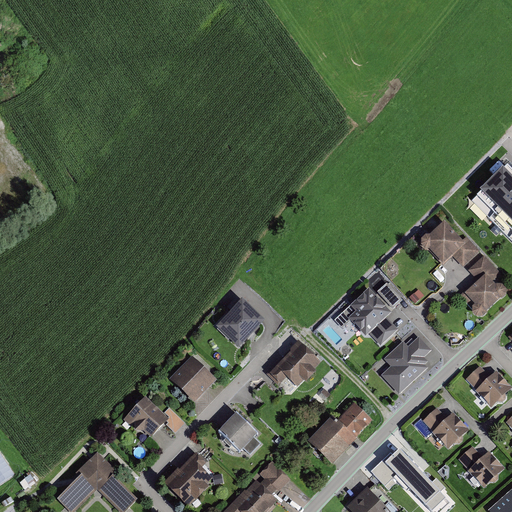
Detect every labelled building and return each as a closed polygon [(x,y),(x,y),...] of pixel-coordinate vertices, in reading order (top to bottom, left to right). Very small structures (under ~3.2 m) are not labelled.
[(511,165),(503,156),(470,186),(492,209),(488,212),(511,238),(511,165)] [(466,240),(449,222),(426,244),(446,266),(457,256),(467,267),(483,252),(469,238),(466,240)] [(502,273),(485,255),(470,269),(481,281),(463,299),(482,319),(510,292),(497,278),(502,273)] [(380,291),(394,309),(403,301),(390,283),(380,291)] [(393,313),(372,290),(355,306),(360,311),(353,318),(370,337),(373,335),(383,346),(399,331),(388,318),(393,313)] [(264,322),(235,296),(211,323),(240,349),(264,322)] [(406,343),(388,360),(395,368),(385,378),(402,396),(430,369),(427,366),(430,364),(426,360),(435,352),(421,338),(411,347),(406,343)] [(323,362),(300,342),(272,376),(283,386),(289,379),(301,389),(323,362)] [(219,382),(195,358),(174,381),(198,404),(219,382)] [(492,379),(483,368),(468,381),(494,409),(511,392),(511,387),(499,373),(492,379)] [(152,441),(170,422),(146,399),(124,421),(131,428),(135,426),(135,434),(144,433),(152,441)] [(337,417),(312,443),(335,465),(375,423),(356,406),(342,421),(337,417)] [(449,419),(439,408),(425,421),(450,449),(471,430),(455,413),(449,419)] [(261,435),(241,415),(222,434),(243,455),(247,452),(252,457),(264,444),(258,439),(261,435)] [(484,458),(474,447),(460,460),(485,488),(506,469),(490,452),(484,458)] [(432,511),(447,498),(400,448),(393,455),(392,453),(371,472),(388,490),(398,481),(407,492),(411,490),(432,511)] [(121,475),(99,454),(80,474),(84,477),(61,501),(72,511),(79,511),(100,491),(121,511),(129,511),(141,500),(118,478),(121,475)] [(218,479),(195,458),(168,486),(191,508),(218,479)] [(292,479),(274,463),(263,477),(281,492),(292,479)] [(259,481),(227,511),(270,511),(280,502),(259,481)] [(392,511),(368,488),(350,507),(355,511),(392,511)] [(511,511),(511,492),(492,511),(493,511),(511,511)]
